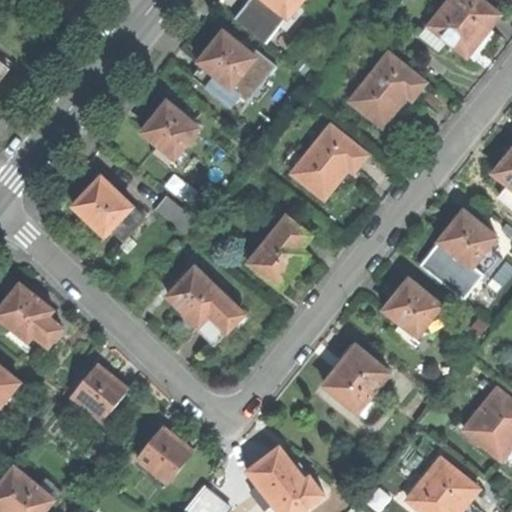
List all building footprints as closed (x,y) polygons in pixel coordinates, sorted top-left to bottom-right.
[(250,0),(235,19),(266,44),(286,18),(288,19),(302,0),(250,0)] [(481,0),(451,0),(422,36),(437,49),(445,39),(467,57),(484,36),(501,15),(481,0)] [(192,77),(232,109),(242,96),(248,101),(276,66),(247,43),(243,48),(224,33),(213,47),(200,62),(203,64),(192,77)] [(390,55),(352,102),(383,127),(398,107),(408,96),(413,100),(426,83),(390,55)] [(0,61),(0,81),(9,70),(0,61)] [(200,128),(168,103),(158,115),(156,118),(155,117),(142,133),(158,145),(152,153),(167,165),(174,157),(176,158),(200,128)] [(331,127),(294,174),(325,198),(340,180),(349,168),(354,172),(367,155),(331,127)] [(506,159),(494,174),(509,186),(500,197),(511,206),(511,152),(509,156),(507,159),(506,159)] [(91,189),(75,207),(105,236),(112,229),(124,240),(145,219),(102,178),(91,189)] [(168,196),(157,209),(191,237),(202,224),(168,196)] [(448,230),(439,242),(440,243),(472,268),(495,239),(463,213),(452,227),(451,226),(448,230)] [(251,263),(282,288),(296,270),(308,255),(301,249),(311,236),(288,217),(251,263)] [(483,277),(472,268),(440,243),(421,266),(464,301),(483,277)] [(196,268),(169,297),(186,313),(199,326),(197,328),(215,345),(245,314),(196,268)] [(392,301),(384,310),(400,323),(394,330),(410,342),(416,334),(418,336),(442,305),(410,280),(398,295),(397,295),(392,301)] [(8,300),(0,309),(0,318),(12,328),(6,335),(23,348),(26,344),(25,343),(28,339),(29,341),(36,333),(49,316),(53,310),(47,305),(51,300),(42,293),(37,289),(33,294),(21,285),(9,301),(8,300)] [(64,327),(49,316),(36,333),(50,344),(64,327)] [(337,371),(325,386),(359,412),(369,419),(381,405),(371,397),(390,373),(354,344),(341,360),(344,362),(337,371)] [(0,366),(0,404),(2,406),(20,382),(0,366)] [(99,366),(74,396),(104,421),(129,390),(112,376),(99,366)] [(511,399),(498,388),(465,430),(503,460),(511,448),(511,399)] [(164,427),(139,458),(169,483),(194,452),(177,439),(164,427)] [(265,460),(257,466),(249,472),(260,487),(254,492),(266,508),(273,502),(281,511),(302,511),(324,495),(311,478),(306,482),(281,448),(265,461),(265,460)] [(441,459),(408,500),(422,511),(461,511),(464,509),(480,489),(441,459)] [(15,468),(0,486),(0,511),(44,511),(61,492),(47,480),(41,488),(15,468)]
